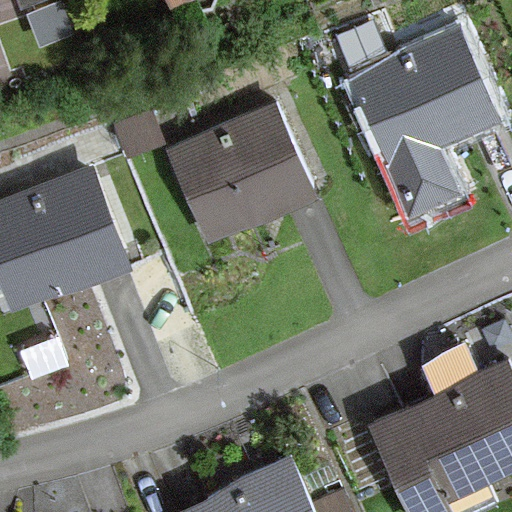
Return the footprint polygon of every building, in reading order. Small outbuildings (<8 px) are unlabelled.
[(450,181),(429,135),(492,106),(455,25),(348,74),(406,201),(450,181)] [(203,230),(309,182),(272,101),(166,149),(203,230)] [(0,271),(9,295),(119,253),(86,170),(0,203),(0,271)] [(461,341),(415,362),(416,371),(427,395),(368,423),(410,511),(440,511),(449,508),(439,487),(511,452),(511,373),(504,358),(476,372),(461,341)] [(312,511),(286,456),(203,494),(209,505),(193,511),(312,511)]
